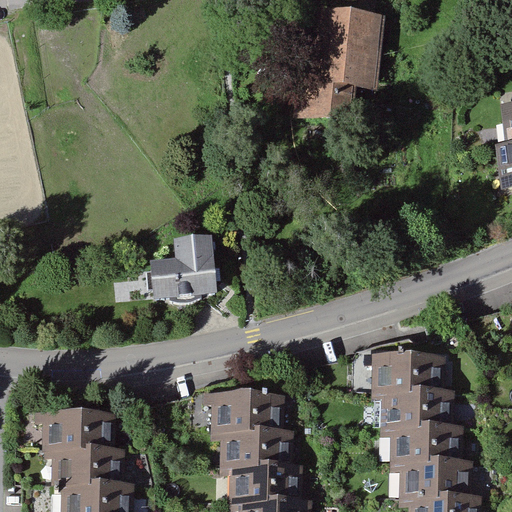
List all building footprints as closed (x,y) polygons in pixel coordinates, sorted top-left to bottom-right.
[(377,23),(313,17),(306,92),(291,90),(288,124),(345,130),(348,97),(370,99),(377,23)] [(511,106),(496,108),(501,147),(491,149),(496,195),(511,193),(511,106)] [(177,264),(152,266),(155,306),(222,300),(216,242),(176,246),(177,264)] [(454,364),(386,361),(384,402),(392,403),(391,439),(397,439),(396,471),(405,472),(403,507),(409,507),(408,511),(477,511),(478,500),(471,500),(472,466),(464,466),(466,431),(459,431),(460,397),(453,397),(454,364)] [(293,403),(225,401),(223,442),(231,442),(230,479),(236,479),(235,511),(244,511),(243,511),(310,511),(311,506),(304,505),(305,470),(298,470),(299,437),(292,436),(293,403)] [(123,421),(54,419),(53,460),(61,460),(59,497),(66,497),(65,511),(133,511),(134,488),(127,488),(128,455),(122,454),(123,421)]
